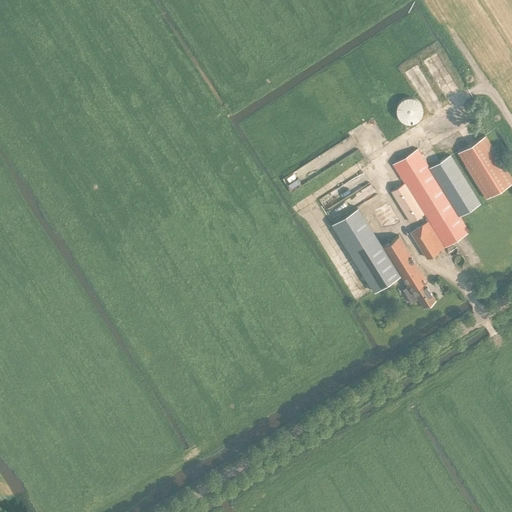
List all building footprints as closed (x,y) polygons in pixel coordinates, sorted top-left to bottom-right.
[(426,107),(426,106),(425,104),(424,102),(423,100),(422,98),(420,96),(418,95),(415,95),(412,94),(409,95),(406,97),(405,98),(404,100),(402,102),(402,104),(402,107),(402,109),(403,111),(405,115),(407,116),(409,118),(411,118),(414,118),(416,118),(418,118),(420,116),(422,115),(423,113),(424,111),(425,109),(426,107)] [(458,152),(486,198),(511,182),(511,178),(485,136),(458,152)] [(422,223),(410,231),(427,257),(469,231),(459,215),(480,202),(450,154),(429,166),(417,147),(392,163),(404,182),(390,190),(410,222),(423,213),(428,220),(422,224),(422,223)] [(323,205),(340,198),(336,190),(320,196),(323,205)] [(358,206),(332,223),(374,290),(400,274),(407,286),(403,288),(411,302),(418,298),(423,306),(435,299),(425,282),(427,280),(398,235),(382,245),(358,206)]
